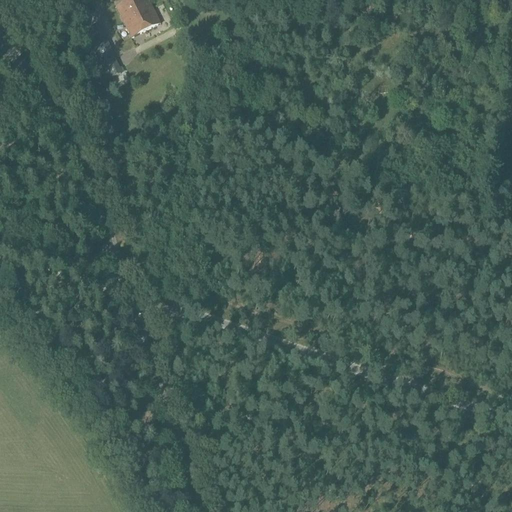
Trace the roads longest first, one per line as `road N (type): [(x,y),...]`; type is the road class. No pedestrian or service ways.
road 1 (track): [(511,400),(447,372),(161,283),(108,286),(0,254)]
road 2 (unclassified): [(511,420),(189,312),(136,322)]
road 3 (tertiary): [(136,322),(80,159),(39,86),(0,41)]
road 4 (track): [(204,52),(511,0)]
road 5 (track): [(204,52),(159,313)]
road 6 (tertiary): [(198,511),(136,322)]
